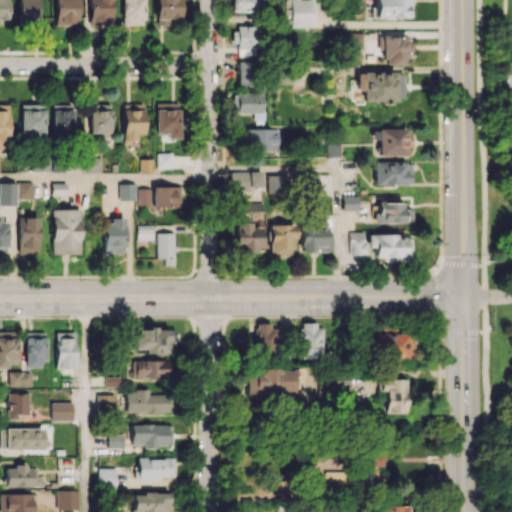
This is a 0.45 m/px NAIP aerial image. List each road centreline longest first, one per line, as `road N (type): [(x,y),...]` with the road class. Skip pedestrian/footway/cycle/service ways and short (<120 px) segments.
road 1 (residential): [(209,0),(209,511)]
road 2 (primary): [(460,296),(0,297)]
road 3 (tertiary): [(457,0),(460,296)]
road 4 (primary): [(460,296),(460,511)]
road 5 (residential): [(210,65),(0,64)]
